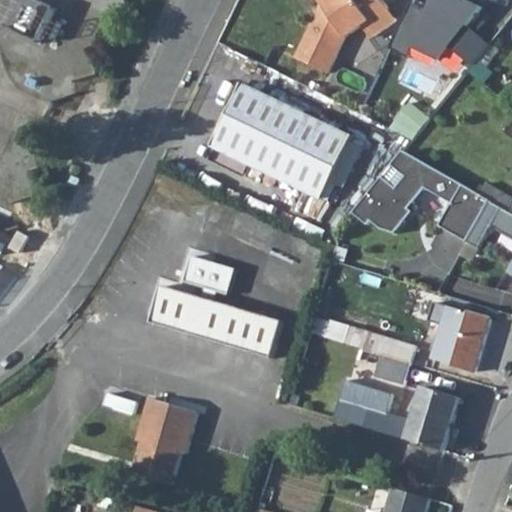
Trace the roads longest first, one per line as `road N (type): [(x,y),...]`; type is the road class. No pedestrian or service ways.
road 1 (residential): [(0,346),(74,268),(207,0)]
road 2 (unknown): [(110,351),(486,489)]
road 3 (unknown): [(110,351),(206,175)]
road 4 (unknown): [(110,351),(57,411),(34,511)]
road 5 (unknown): [(511,303),(421,272),(446,237)]
